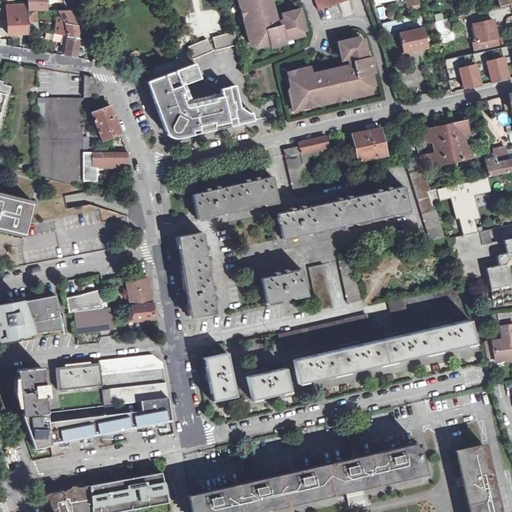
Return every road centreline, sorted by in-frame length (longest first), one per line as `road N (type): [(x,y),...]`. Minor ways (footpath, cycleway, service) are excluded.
road 1 (residential): [(511,85),(148,167)]
road 2 (unknown): [(266,140),(288,200),(401,177),(413,215),(399,222)]
road 3 (residential): [(199,443),(8,474)]
road 4 (residential): [(0,362),(176,344)]
road 5 (residential): [(159,243),(0,277)]
